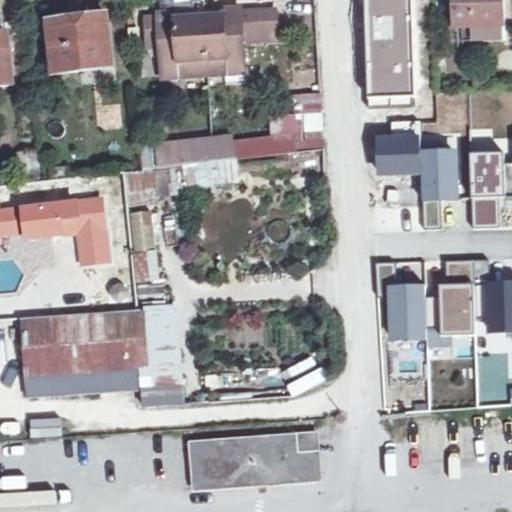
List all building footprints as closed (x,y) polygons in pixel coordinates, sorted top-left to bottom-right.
[(416,0),(369,0),(372,100),(419,99),(416,0)] [(507,27),(507,6),(495,6),(495,0),(455,0),(456,28),(463,28),(504,27),(507,27)] [(206,20),(209,76),(246,73),(243,45),(277,43),(275,10),(243,12),(241,10),(226,11),(227,19),(206,20)] [(206,12),(206,20),(227,19),(226,11),(206,12)] [(177,22),(206,20),(206,12),(176,14),(177,22)] [(209,76),(206,20),(177,22),(176,14),(159,15),(159,18),(161,47),(163,79),(209,76)] [(114,67),(108,15),(84,18),(85,26),(52,30),(56,73),(114,67)] [(161,47),(159,18),(144,19),(145,48),(161,47)] [(504,27),(463,28),(463,43),(505,42),(504,27)] [(0,36),(0,87),(13,86),(8,36),(0,36)] [(321,93),(295,95),(296,115),(322,113),(321,93)] [(393,137),(377,137),(379,180),(424,178),(421,122),(392,122),(393,137)] [(159,172),(156,135),(141,136),(143,174),(159,172)] [(233,139),(185,144),(187,167),(176,169),(178,190),(238,183),(236,161),(233,139)] [(187,167),(185,144),(175,146),(176,169),(187,167)] [(20,178),(41,178),(40,153),(20,153),(20,178)] [(424,178),(425,232),(443,231),(443,202),(458,201),(457,155),(423,155),(424,178)] [(506,156),(472,156),(474,231),(501,230),(500,200),(511,200),(511,166),(506,166),(506,156)] [(69,182),(68,170),(50,171),(51,184),(69,182)] [(0,237),(27,234),(51,231),(52,239),(81,235),(85,267),(111,264),(103,202),(78,205),(0,214),(0,210),(0,237)] [(156,251),(155,213),(132,214),(133,252),(156,251)] [(28,241),(52,239),(51,231),(27,234),(28,241)] [(137,287),(161,285),(159,253),(135,254),(137,287)] [(476,338),(475,263),(448,264),(448,300),(427,300),(428,332),(442,332),(453,332),(454,338),(476,338)] [(491,263),(475,263),(475,298),(490,297),(491,335),(511,334),(511,283),(491,284),(491,263)] [(397,264),(378,265),(380,299),(393,299),(393,341),(428,341),(428,332),(427,300),(426,288),(398,288),(397,264)] [(149,352),(146,314),(26,324),(28,399),(151,392),(149,352)] [(60,421),(30,423),(31,442),(61,440),(60,421)] [(192,447),(196,490),(317,479),(313,436),(192,447)]
